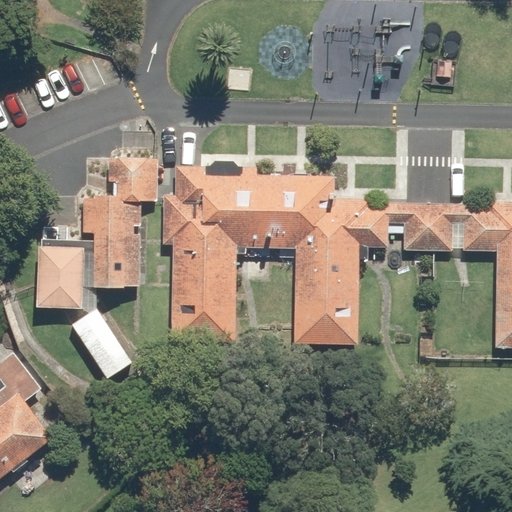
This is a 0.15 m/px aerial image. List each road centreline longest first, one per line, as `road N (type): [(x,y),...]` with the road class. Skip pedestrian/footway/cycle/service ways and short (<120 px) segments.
road 1 (residential): [(144,78),(148,108),(511,113)]
road 2 (residential): [(144,78),(0,149)]
